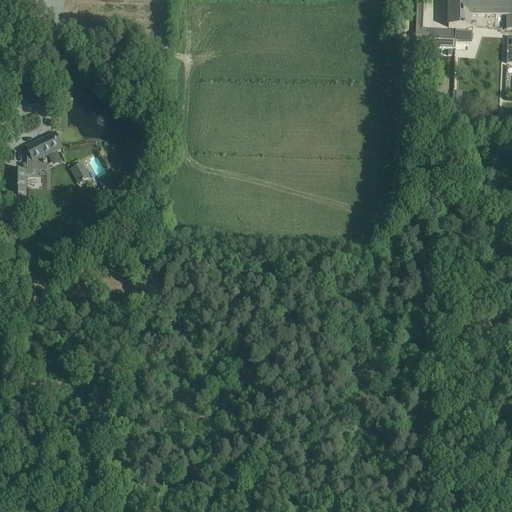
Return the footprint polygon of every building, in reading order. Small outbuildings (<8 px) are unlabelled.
[(511,0),(448,0),(448,26),(470,27),(470,22),(470,16),(511,16),(511,0)] [(428,42),(427,50),(452,51),(453,43),(432,42),(432,31),(428,31),(428,34),(428,42)] [(455,32),(455,45),(471,45),(472,33),(455,32)] [(132,48),(144,48),(144,37),(132,38),(132,48)] [(461,115),(462,93),(454,93),(453,92),(452,115),(461,115)] [(0,160),(9,161),(9,137),(0,137),(0,160)] [(28,172),(10,172),(10,201),(26,201),(26,177),(30,177),(33,175),(33,171),(46,171),(46,165),(47,165),(47,163),(46,163),(46,161),(45,161),(42,156),(59,149),(54,138),(45,142),(44,140),(38,142),(39,145),(29,149),(32,156),(28,158),(28,161),(28,171),(28,172)] [(81,166),(72,171),(79,184),(82,182),(83,183),(85,182),(84,181),(88,179),(81,166)] [(103,191),(113,186),(108,178),(99,183),(103,191)]
